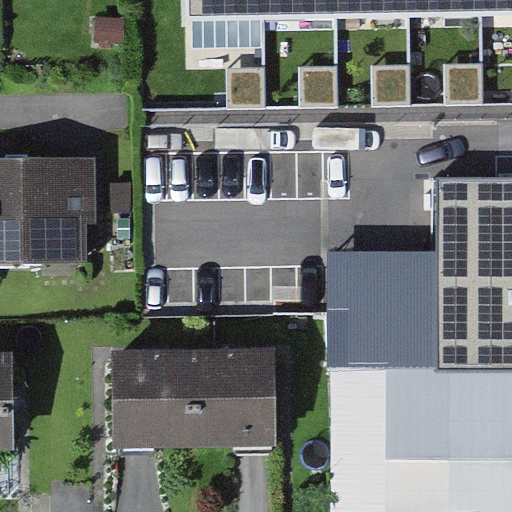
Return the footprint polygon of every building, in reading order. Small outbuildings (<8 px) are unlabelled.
[(511,0),(180,0),(181,24),(511,18),(511,0)] [(85,167),(0,168),(0,260),(87,259),(85,167)] [(511,178),(447,178),(445,365),(511,365),(511,178)] [(270,356),(120,358),(121,446),(271,444),(270,356)] [(390,511),(511,511),(511,365),(445,365),(392,364),(390,511)]
